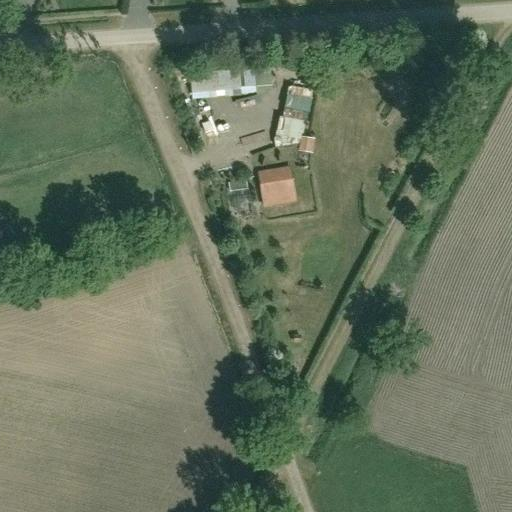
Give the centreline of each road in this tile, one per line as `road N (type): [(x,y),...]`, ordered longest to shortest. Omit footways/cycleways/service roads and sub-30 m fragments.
road 1 (unclassified): [(0,52),(511,15)]
road 2 (track): [(285,452),(511,28)]
road 3 (track): [(285,452),(128,44)]
